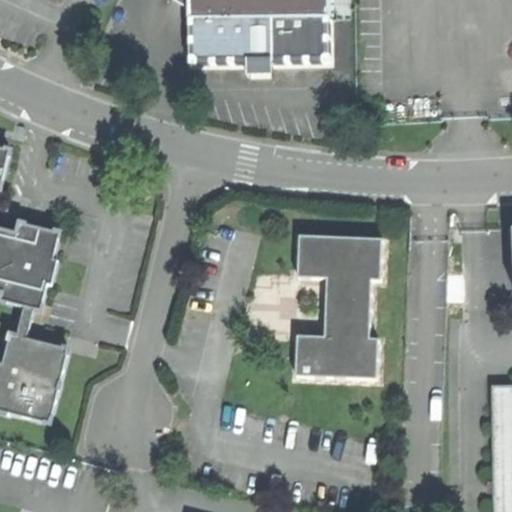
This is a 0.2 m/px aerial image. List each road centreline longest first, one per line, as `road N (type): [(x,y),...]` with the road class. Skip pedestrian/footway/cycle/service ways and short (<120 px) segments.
road 1 (unclassified): [(511,178),(338,179),(197,155)]
road 2 (unclassified): [(197,155),(132,424)]
road 3 (unclassified): [(197,155),(30,99),(0,81)]
